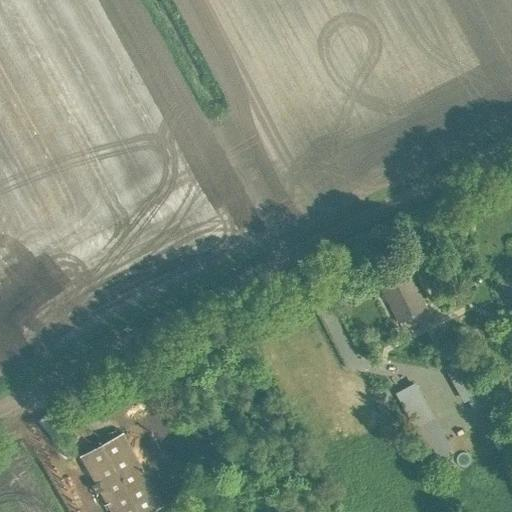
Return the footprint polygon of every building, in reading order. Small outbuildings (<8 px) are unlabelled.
[(400,325),(429,310),(407,267),(378,282),(400,325)] [(477,412),(490,405),(465,359),(449,367),(467,401),(470,400),(477,412)] [(466,480),(415,385),(398,394),(448,489),(466,480)] [(207,435),(230,427),(223,408),(204,415),(205,418),(201,420),(203,426),(204,425),(207,435)] [(210,444),(234,438),(231,429),(208,435),(210,444)] [(81,458),(110,511),(155,511),(163,507),(124,435),(81,458)]
